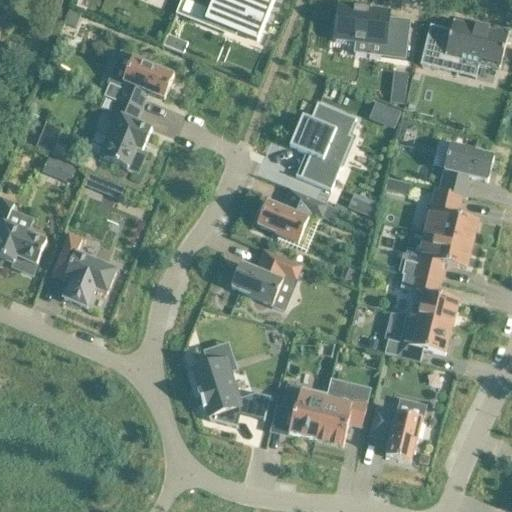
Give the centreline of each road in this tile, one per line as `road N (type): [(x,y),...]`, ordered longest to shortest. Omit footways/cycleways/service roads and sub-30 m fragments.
road 1 (residential): [(148,375),(167,288),(227,192),(245,143)]
road 2 (residential): [(370,511),(243,496),(201,481),(179,460)]
road 3 (residential): [(443,511),(511,361)]
road 4 (residential): [(148,375),(0,315)]
